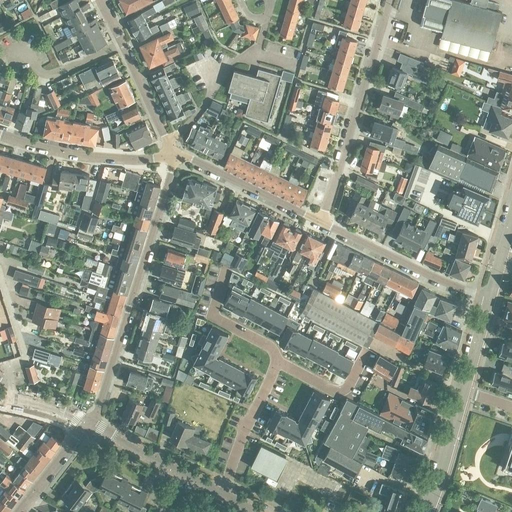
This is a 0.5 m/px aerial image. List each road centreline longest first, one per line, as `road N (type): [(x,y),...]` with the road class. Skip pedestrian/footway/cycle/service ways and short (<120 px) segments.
road 1 (residential): [(86,425),(177,155)]
road 2 (residential): [(390,0),(322,222)]
road 3 (tertiary): [(425,511),(489,299)]
road 4 (residential): [(322,222),(489,299)]
road 5 (residential): [(0,135),(88,157),(170,153)]
road 6 (residential): [(177,155),(322,222)]
road 7 (tertiary): [(223,495),(86,425)]
road 8 (residential): [(223,495),(276,362)]
road 9 (residential): [(276,362),(266,344),(214,318),(227,268)]
road 10 (residential): [(257,48),(234,61),(168,141)]
